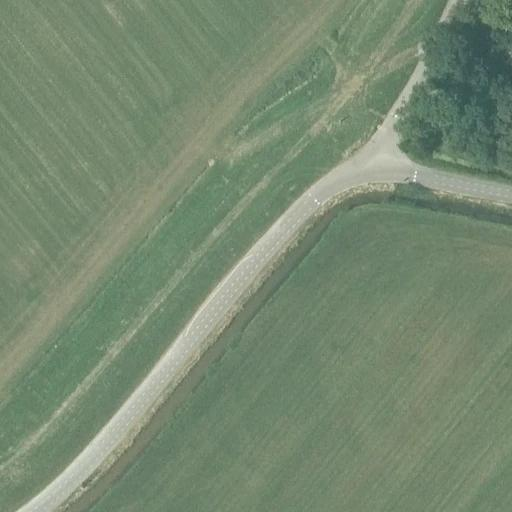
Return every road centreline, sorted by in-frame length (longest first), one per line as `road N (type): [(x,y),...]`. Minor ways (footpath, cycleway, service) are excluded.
road 1 (unclassified): [(32,511),(94,454),(304,202),(364,173)]
road 2 (track): [(207,153),(233,152),(360,79),(321,38)]
road 3 (unclassified): [(364,173),(462,0)]
road 4 (unclassified): [(511,195),(364,173)]
